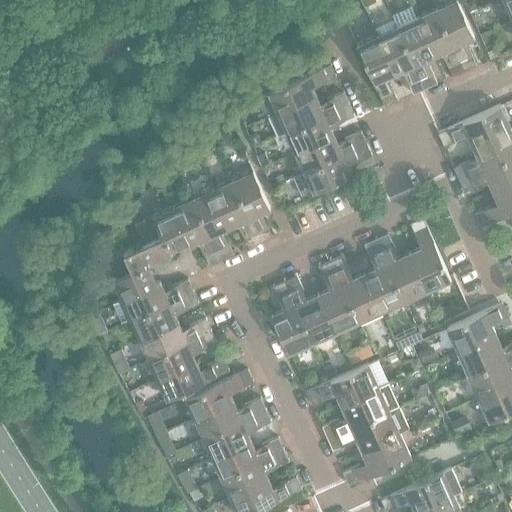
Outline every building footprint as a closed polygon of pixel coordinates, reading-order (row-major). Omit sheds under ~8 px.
[(474,36),(464,14),(457,0),(452,0),(436,8),(465,70),(477,64),(466,40),(474,36)] [(477,7),(474,0),(471,0),(467,2),(471,10),(477,7)] [(465,70),(436,8),(416,17),(434,55),(442,51),(452,75),(465,70)] [(434,55),(416,17),(397,25),(425,88),(437,82),(426,58),(434,55)] [(425,88),(397,25),(394,19),(376,27),(379,34),(377,34),(395,72),(402,69),(413,93),(425,88)] [(395,72),(377,34),(357,43),(385,106),(398,100),(387,76),(395,72)] [(316,94),(312,86),(336,76),(331,63),(268,91),(269,92),(259,96),(269,115),(278,111),(316,94)] [(286,131),(349,103),(343,91),(319,102),(316,94),(278,111),(286,131)] [(333,133),(330,126),(354,115),(349,103),(286,131),(295,150),(333,133)] [(511,127),(500,104),(438,132),(443,145),(468,134),(473,145),(511,127)] [(459,179),(511,154),(511,130),(511,127),(473,145),(477,156),(453,167),(459,179)] [(262,141),(258,130),(249,134),(254,145),(262,141)] [(304,170),(367,142),(361,130),(337,141),(333,133),(295,150),(304,170)] [(352,173),(348,165),(372,154),(367,142),(304,170),(294,175),(303,195),(352,173)] [(270,161),(266,151),(257,155),(262,165),(270,161)] [(511,182),(511,154),(459,179),(464,191),(488,180),(493,191),(511,182)] [(270,208),(253,169),(233,178),(261,241),(273,235),(262,211),(270,208)] [(261,241),(233,178),(213,187),(230,226),(238,222),(249,246),(261,241)] [(165,186),(163,184),(158,179),(152,186),(159,193),(165,186)] [(511,182),(493,191),(498,202),(474,212),(480,225),(511,210),(511,182)] [(230,226),(213,187),(193,196),(221,259),(233,253),(222,229),(230,226)] [(221,259),(193,196),(173,206),(188,240),(190,244),(199,240),(209,264),(221,259)] [(188,240),(173,206),(135,223),(143,242),(142,242),(151,262),(172,252),(170,248),(188,240)] [(451,278),(423,216),(410,222),(421,246),(410,251),(427,289),(451,278)] [(388,232),(376,237),(404,299),(427,289),(410,251),(399,256),(388,232)] [(404,299),(376,237),(364,243),(375,267),(364,272),(382,309),(404,299)] [(156,282),(148,263),(151,262),(142,242),(104,259),(122,298),(156,282)] [(342,252),(330,258),(358,320),(382,309),(364,272),(353,276),(342,252)] [(330,258),(318,263),(329,287),(318,292),(335,331),(358,320),(330,258)] [(335,331),(318,292),(307,297),(296,273),(284,279),(312,341),(335,331)] [(131,318),(193,290),(188,278),(164,289),(160,280),(156,282),(122,298),(112,302),(122,322),(131,318)] [(312,341),(284,279),(272,284),(283,308),(271,313),(289,352),(312,341)] [(178,320),(175,313),(199,302),(193,290),(131,318),(140,338),(178,320)] [(496,333),(491,322),(507,315),(502,302),(447,327),(457,350),(496,333)] [(106,323),(101,311),(94,314),(98,326),(106,323)] [(149,358),(211,329),(206,317),(182,328),(178,320),(140,338),(149,358)] [(421,322),(415,325),(419,333),(425,330),(421,322)] [(196,360),(192,352),(217,341),(211,329),(149,358),(158,377),(196,360)] [(468,373),(511,353),(511,338),(501,344),(496,333),(457,350),(468,373)] [(439,357),(433,345),(419,353),(424,364),(439,357)] [(511,380),(511,369),(511,368),(511,367),(511,353),(468,373),(478,397),(511,380)] [(167,397),(229,369),(223,356),(199,367),(196,360),(158,377),(167,397)] [(418,357),(410,361),(414,370),(422,366),(418,357)] [(379,386),(368,362),(306,390),(312,403),(336,392),(341,403),(379,386)] [(233,399),(229,392),(254,381),(248,368),(185,396),(194,416),(233,399)] [(489,420),(511,409),(511,380),(478,397),(489,420)] [(346,414),(322,425),(327,437),(390,409),(399,405),(388,382),(379,386),(341,403),(346,414)] [(421,385),(420,389),(422,394),(430,391),(428,387),(426,382),(421,385)] [(204,436),(266,408),(260,396),(236,407),(233,399),(194,416),(204,436)] [(390,409),(327,437),(333,449),(357,438),(362,449),(400,432),(409,428),(399,405),(390,409)] [(251,439),(247,431),(271,420),(266,408),(204,436),(213,456),(251,439)] [(348,484),(411,455),(400,432),(362,449),(367,460),(342,471),(348,484)] [(221,476),(284,448),(278,436),(254,446),(251,439),(213,456),(221,476)] [(269,478),(265,471),(289,460),(284,448),(221,476),(230,496),(269,478)] [(505,467),(501,458),(495,460),(499,469),(505,467)] [(454,493),(443,470),(381,498),(386,511),(411,500),(415,511),(454,493)] [(237,511),(248,511),(302,488),(296,475),(272,486),(269,478),(230,496),(237,511)] [(203,495),(199,486),(190,491),(195,500),(203,495)] [(461,511),(454,493),(415,511),(461,511)]
